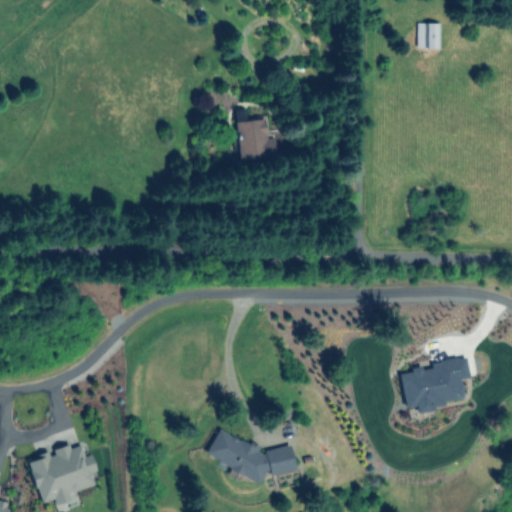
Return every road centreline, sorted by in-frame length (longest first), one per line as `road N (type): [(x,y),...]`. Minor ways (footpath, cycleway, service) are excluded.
road 1 (residential): [(511,305),(458,291),(197,293),(144,308),(68,374),(0,388)]
road 2 (residential): [(0,251),(511,261)]
road 3 (residential): [(361,254),(358,0)]
